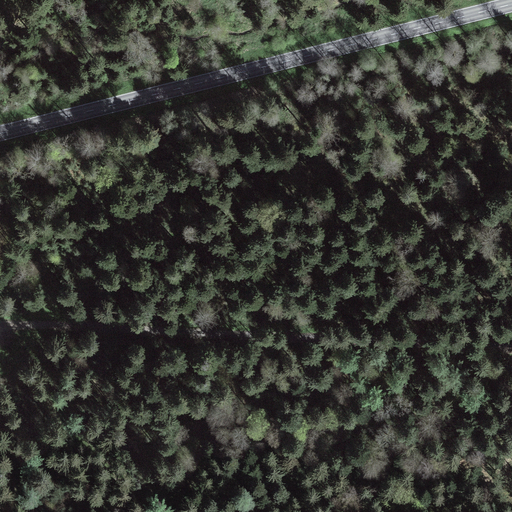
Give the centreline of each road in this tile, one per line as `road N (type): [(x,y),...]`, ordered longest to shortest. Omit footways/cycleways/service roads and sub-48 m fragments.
road 1 (secondary): [(0,136),(511,6)]
road 2 (track): [(0,325),(511,347)]
road 3 (track): [(26,329),(56,401),(136,511)]
